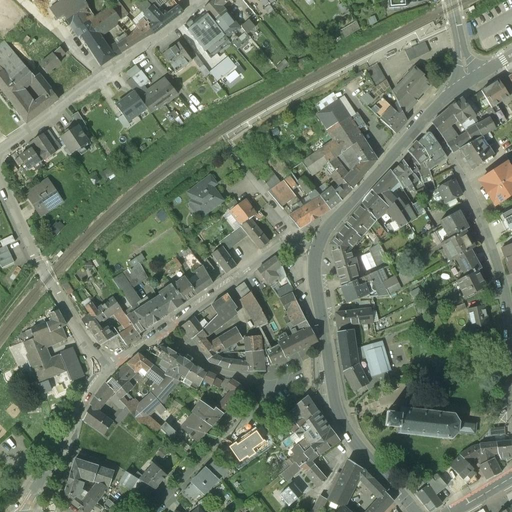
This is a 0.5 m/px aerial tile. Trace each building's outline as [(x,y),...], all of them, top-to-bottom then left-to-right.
[(138,9),(136,10),(138,12),(140,11),(144,15),(151,7),(147,2),(144,0),(138,0),(134,4),(138,9)] [(148,0),(147,2),(151,7),(155,11),(168,0),(148,0)] [(213,0),(203,9),(206,12),(213,21),(224,12),(221,7),(228,0),(213,0)] [(388,0),(389,10),(407,9),(405,0),(388,0)] [(126,16),(121,21),(114,13),(110,7),(94,18),(84,1),(69,11),(65,6),(61,9),(64,14),(63,15),(74,32),(77,30),(88,46),(100,38),(98,37),(114,26),(116,28),(118,27),(128,38),(129,38),(138,28),(136,26),(132,22),(126,16)] [(126,16),(115,3),(110,7),(114,13),(121,21),(126,16)] [(273,11),(269,6),(265,9),(268,15),(273,11)] [(155,11),(151,7),(144,15),(152,23),(148,26),(153,34),(159,30),(172,20),(168,15),(165,13),(160,16),(155,11)] [(177,7),(173,11),(178,16),(182,13),(177,7)] [(140,14),(132,22),(136,26),(145,18),(143,16),(144,15),(140,11),(138,12),(140,14)] [(173,11),(168,15),(172,20),(178,16),(173,11)] [(210,59),(230,43),(227,39),(213,21),(206,12),(193,23),(191,20),(183,26),(210,59)] [(238,29),(224,12),(213,21),(227,39),(227,38),(233,33),(238,29)] [(138,28),(129,38),(128,38),(117,46),(121,53),(136,44),(154,34),(153,34),(148,26),(152,23),(144,15),(143,16),(145,18),(136,26),(138,28)] [(248,20),(240,27),(245,32),(247,35),(255,28),(248,20)] [(237,50),(250,38),(247,35),(245,32),(237,39),(233,33),(227,38),(237,50)] [(102,40),(100,38),(88,46),(101,66),(113,57),(109,51),(102,40)] [(0,46),(0,71),(3,75),(6,74),(10,80),(25,66),(5,42),(0,46)] [(425,42),(405,51),(409,61),(429,52),(425,42)] [(179,45),(163,56),(176,73),(182,69),(191,62),(179,45)] [(117,46),(109,51),(113,57),(121,53),(117,46)] [(60,48),(52,54),(57,60),(65,54),(60,48)] [(209,73),(193,52),(189,55),(205,77),(209,73)] [(52,54),(39,65),(46,74),(60,63),(57,60),(52,54)] [(235,66),(227,58),(209,72),(217,82),(235,66)] [(284,61),(275,68),(279,72),(288,65),(284,61)] [(376,63),(365,70),(375,88),(385,81),(376,63)] [(125,82),(133,93),(134,92),(144,86),(150,83),(136,65),(126,73),(131,78),(125,82)] [(51,90),(39,74),(35,78),(25,66),(10,80),(20,91),(23,89),(31,83),(41,98),(51,90)] [(415,67),(391,92),(397,103),(403,115),(417,101),(416,100),(431,84),(423,77),(424,76),(415,67)] [(238,76),(234,71),(225,78),(229,84),(238,76)] [(3,75),(0,77),(0,85),(9,99),(20,91),(10,80),(6,74),(3,75)] [(144,86),(134,92),(147,109),(150,113),(177,94),(163,77),(151,85),(153,87),(148,91),(144,86)] [(498,80),(481,91),(491,108),(495,114),(501,111),(499,108),(496,107),(510,97),(498,80)] [(216,83),(211,87),(216,93),(221,89),(216,83)] [(32,105),(34,104),(23,89),(20,91),(9,99),(26,122),(39,113),(32,105)] [(41,98),(40,99),(46,108),(58,99),(51,90),(41,98)] [(147,109),(134,92),(133,93),(125,99),(137,115),(147,109)] [(34,104),(32,105),(39,113),(46,108),(40,99),(34,104)] [(137,115),(125,99),(115,106),(122,115),(127,122),(137,115)] [(382,99),(371,110),(381,120),(392,108),(382,99)] [(473,115),(461,99),(448,109),(457,121),(460,125),(473,115)] [(357,113),(349,118),(338,101),(317,114),(334,141),(335,140),(342,152),(343,153),(342,153),(346,160),(349,158),(345,151),(350,148),(357,159),(366,173),(377,161),(357,131),(365,126),(357,113)] [(392,108),(381,120),(395,133),(406,121),(403,115),(397,103),(392,108)] [(491,108),(485,112),(490,119),(491,122),(497,119),(495,114),(491,108)] [(439,117),(432,123),(440,134),(449,127),(457,121),(448,109),(439,117)] [(507,123),(501,111),(495,114),(497,119),(502,126),(507,123)] [(86,126),(78,113),(72,116),(81,128),(86,126)] [(127,122),(122,115),(117,119),(124,129),(129,125),(127,122)] [(473,115),(460,125),(463,130),(466,128),(468,131),(476,127),(478,125),(473,115)] [(478,125),(476,127),(481,137),(495,129),(491,122),(490,119),(478,125)] [(88,143),(77,126),(72,129),(71,128),(64,132),(65,134),(60,137),(72,154),(77,150),(78,152),(84,148),(83,146),(88,143)] [(440,134),(447,145),(458,138),(449,127),(440,134)] [(476,127),(468,131),(466,128),(463,130),(466,134),(472,142),(479,138),(481,137),(476,127)] [(55,153),(43,134),(33,141),(39,151),(35,153),(41,162),(55,153)] [(446,158),(430,134),(429,134),(428,134),(427,134),(418,144),(425,151),(429,158),(430,160),(426,162),(429,170),(446,158)] [(458,138),(447,145),(452,153),(459,149),(472,142),(466,134),(458,138)] [(472,142),(459,149),(472,169),(494,156),(488,147),(485,148),(479,138),(472,142)] [(334,141),(319,151),(328,162),(329,162),(335,157),(342,152),(335,140),(334,141)] [(39,151),(33,141),(28,144),(31,149),(32,149),(35,153),(39,151)] [(418,144),(416,142),(407,151),(414,158),(419,165),(420,165),(429,158),(425,151),(418,144)] [(31,149),(19,157),(23,162),(28,170),(41,162),(35,153),(32,149),(31,149)] [(319,151),(289,171),(298,184),(308,195),(314,190),(305,178),(322,167),(330,176),(337,171),(329,162),(328,162),(319,151)] [(16,152),(11,156),(18,166),(23,162),(19,157),(16,152)] [(346,172),(335,157),(329,162),(337,171),(352,189),(355,185),(350,179),(348,176),(346,172)] [(414,158),(406,164),(410,170),(413,168),(416,167),(419,165),(414,158)] [(357,159),(352,162),(351,162),(348,164),(352,171),(348,176),(350,179),(355,185),(366,173),(357,159)] [(406,164),(403,161),(392,173),(391,172),(391,171),(390,171),(399,182),(402,189),(406,186),(409,192),(414,189),(413,187),(406,176),(412,173),(410,170),(406,164)] [(511,193),(511,171),(507,164),(480,181),(495,204),(511,193)] [(419,165),(416,167),(419,176),(426,171),(423,166),(422,167),(420,165),(419,165)] [(412,173),(406,176),(413,187),(422,182),(419,176),(416,167),(413,168),(414,171),(412,173)] [(270,170),(261,178),(266,184),(275,176),(270,170)] [(352,189),(337,171),(330,176),(340,188),(335,191),(341,201),(352,190),(352,189)] [(390,171),(372,190),(381,201),(389,209),(394,203),(396,201),(389,193),(399,182),(390,171)] [(297,187),(289,176),(284,172),(278,174),(275,176),(281,183),(283,181),(291,191),(297,187)] [(275,176),(266,184),(271,190),(278,185),(281,183),(275,176)] [(209,177),(187,193),(192,200),(190,202),(201,217),(222,201),(212,187),(215,185),(209,177)] [(64,202),(48,178),(25,194),(38,214),(52,204),(55,208),(64,202)] [(454,180),(437,188),(445,204),(455,199),(462,195),(454,180)] [(291,191),(283,181),(281,183),(278,185),(289,199),(294,195),(291,191)] [(271,190),(268,192),(280,206),(289,199),(278,185),(271,190)] [(333,188),(328,191),(327,190),(322,193),(323,194),(320,196),(330,210),(341,201),(335,191),(333,188)] [(320,196),(314,190),(308,195),(313,201),(305,206),(304,207),(312,221),(330,210),(320,196)] [(381,201),(372,190),(365,198),(362,203),(376,221),(389,209),(381,201)] [(238,205),(230,211),(240,225),(248,219),(249,220),(257,214),(246,199),(238,205)] [(455,199),(445,204),(447,209),(458,203),(455,199)] [(418,201),(412,205),(419,217),(426,213),(418,201)] [(228,209),(222,217),(233,232),(241,226),(240,225),(230,211),(238,205),(236,203),(228,209)] [(362,204),(346,223),(345,222),(345,223),(346,224),(335,237),(336,238),(350,250),(355,244),(356,245),(370,228),(380,241),(388,237),(376,221),(362,203),(362,204)] [(394,203),(389,209),(396,218),(399,216),(397,214),(401,212),(400,212),(394,203)] [(412,205),(401,212),(407,224),(419,217),(412,205)] [(300,209),(288,217),(297,228),(300,229),(312,221),(304,207),(303,207),(300,209)] [(511,209),(501,215),(509,231),(511,229),(511,209)] [(458,211),(439,222),(449,239),(465,230),(467,228),(461,218),(462,218),(458,211)] [(249,220),(241,226),(247,235),(248,236),(257,247),(266,240),(249,220)] [(55,223),(49,230),(57,236),(65,227),(60,223),(58,226),(55,223)] [(233,232),(218,243),(222,248),(226,252),(248,236),(247,235),(241,226),(233,232)] [(449,239),(440,244),(450,261),(455,259),(469,251),(475,247),(465,230),(449,239)] [(12,236),(0,241),(0,242),(3,247),(6,246),(15,242),(12,236)] [(350,250),(336,238),(330,246),(336,269),(335,269),(340,287),(361,278),(356,264),(357,264),(355,258),(352,259),(350,250)] [(511,243),(501,248),(508,264),(506,264),(510,275),(511,273),(511,243)] [(379,245),(369,250),(378,271),(391,265),(379,245)] [(3,247),(0,248),(0,265),(1,268),(14,262),(6,246),(3,247)] [(187,247),(181,251),(185,257),(191,252),(187,247)] [(226,252),(222,248),(212,255),(226,274),(236,266),(226,252)] [(469,251),(455,259),(461,270),(463,269),(467,276),(477,271),(480,270),(469,251)] [(206,258),(200,262),(208,273),(214,269),(206,258)] [(275,258),(258,270),(269,285),(275,280),(278,278),(274,272),(280,266),(280,265),(275,258)] [(175,259),(163,267),(169,275),(181,267),(175,259)] [(140,301),(132,289),(147,279),(138,262),(122,274),(112,280),(134,313),(141,308),(137,303),(140,301)] [(193,285),(190,287),(196,295),(212,283),(203,267),(197,272),(197,273),(197,275),(200,280),(193,285)] [(340,287),(347,303),(368,295),(369,298),(389,296),(383,283),(377,271),(361,278),(340,287)] [(467,276),(456,282),(464,297),(472,293),(485,287),(477,271),(467,276)] [(394,277),(383,283),(389,296),(400,289),(394,277)] [(183,278),(176,283),(175,282),(171,285),(175,292),(177,291),(185,303),(196,295),(190,287),(186,282),(183,278)] [(171,285),(167,279),(152,290),(157,297),(167,315),(185,303),(177,291),(175,292),(171,285)] [(275,280),(269,285),(273,290),(279,287),(275,280)] [(289,285),(275,293),(279,299),(293,291),(289,285)] [(261,310),(250,293),(242,300),(252,315),(258,327),(267,322),(260,310),(261,310)] [(227,294),(211,306),(217,315),(202,329),(201,330),(202,330),(207,337),(233,316),(228,308),(234,304),(227,294)] [(261,310),(260,310),(267,322),(258,327),(265,340),(270,350),(279,345),(279,344),(271,330),(279,326),(277,321),(280,320),(279,317),(287,313),(299,307),(292,294),(261,310)] [(141,308),(134,313),(146,329),(167,315),(157,297),(141,308)] [(113,298),(99,308),(106,318),(113,313),(120,308),(113,298)] [(93,305),(87,309),(90,314),(96,310),(93,305)] [(302,333),(279,344),(279,345),(281,350),(285,358),(317,342),(299,307),(287,313),(294,328),(298,325),(302,333)] [(484,307),(468,311),(472,331),(488,327),(484,307)] [(90,314),(97,324),(106,318),(99,308),(96,310),(90,314)] [(126,317),(120,308),(113,313),(121,325),(122,325),(126,330),(133,326),(126,317)] [(58,310),(49,314),(51,318),(49,319),(49,322),(46,323),(50,332),(61,327),(66,325),(58,310)] [(371,310),(336,314),(337,327),(357,325),(372,324),(371,310)] [(130,314),(126,317),(133,326),(138,333),(146,329),(134,313),(131,315),(130,314)] [(97,324),(90,314),(83,319),(95,337),(101,331),(101,330),(97,324)] [(193,317),(181,326),(191,339),(202,330),(201,330),(202,329),(199,325),(193,317)] [(205,321),(199,325),(202,329),(208,324),(205,321)] [(46,323),(26,331),(29,340),(50,332),(46,323)] [(126,330),(119,334),(126,345),(140,337),(138,333),(133,326),(126,330)] [(29,340),(23,342),(28,354),(26,355),(32,372),(35,371),(39,382),(34,384),(38,396),(51,390),(47,379),(65,372),(69,382),(83,377),(72,348),(61,353),(62,354),(59,355),(59,356),(50,359),(46,348),(66,340),(61,327),(50,332),(29,340)] [(106,327),(101,330),(101,331),(95,337),(100,345),(109,339),(108,337),(112,334),(108,329),(106,327)] [(236,328),(224,335),(230,346),(242,339),(236,328)] [(202,330),(191,339),(196,345),(204,339),(207,337),(202,330)] [(379,343),(356,349),(353,330),(337,332),(342,366),(343,366),(343,372),(354,391),(368,384),(371,390),(377,386),(389,381),(387,372),(389,371),(382,347),(380,348),(379,343)] [(209,344),(200,349),(207,359),(215,355),(222,350),(224,353),(231,353),(229,350),(227,347),(230,346),(224,335),(209,344)] [(261,336),(245,338),(246,352),(262,351),(263,352),(270,350),(265,340),(262,341),(261,336)] [(204,339),(196,345),(200,349),(209,344),(204,339)] [(179,355),(162,344),(156,349),(158,351),(155,356),(159,358),(171,365),(172,366),(179,355)] [(279,345),(270,350),(272,354),(281,350),(279,345)] [(231,353),(224,353),(222,350),(215,355),(219,357),(224,357),(224,359),(231,361),(239,361),(239,353),(231,353)] [(272,354),(267,356),(272,365),(285,358),(281,350),(272,354)] [(262,351),(246,352),(247,362),(247,371),(264,371),(263,352),(262,351)] [(138,354),(127,364),(136,373),(140,369),(141,368),(146,373),(152,366),(138,354)] [(193,364),(179,355),(172,366),(171,365),(168,370),(164,375),(165,376),(177,381),(180,375),(185,378),(193,364)] [(239,361),(231,361),(224,359),(223,359),(219,357),(215,355),(207,359),(207,360),(210,362),(228,369),(247,371),(247,362),(239,361)] [(171,365),(159,358),(156,362),(168,370),(171,365)] [(136,373),(127,364),(117,372),(127,382),(136,373)] [(207,372),(193,364),(185,378),(193,382),(199,386),(203,379),(207,372)] [(164,375),(152,366),(146,373),(146,374),(159,381),(165,376),(164,375)] [(145,375),(140,369),(136,373),(143,378),(145,375)] [(117,372),(106,383),(113,391),(115,393),(120,398),(118,399),(119,400),(126,393),(132,388),(127,382),(117,372)] [(207,372),(203,379),(218,388),(221,383),(214,380),(216,376),(207,372)] [(151,395),(138,406),(126,393),(119,400),(126,408),(128,411),(131,414),(138,423),(153,436),(160,428),(146,415),(153,409),(158,413),(164,408),(160,404),(174,387),(166,379),(158,388),(151,395)] [(238,383),(231,380),(225,387),(231,390),(232,389),(241,396),(245,390),(238,383)] [(106,383),(95,397),(90,405),(97,410),(103,403),(106,406),(111,401),(107,398),(113,391),(106,383)] [(231,390),(221,401),(229,408),(241,396),(232,389),(231,390)] [(307,396),(295,406),(295,407),(306,422),(318,412),(307,396)] [(121,410),(114,419),(118,422),(125,414),(124,413),(126,410),(127,412),(128,411),(126,408),(119,400),(118,399),(115,403),(121,410)] [(217,406),(215,408),(224,414),(229,408),(221,401),(217,406)] [(217,406),(212,402),(209,407),(202,402),(193,414),(212,427),(224,414),(215,408),(217,406)] [(97,410),(90,405),(82,420),(104,435),(113,421),(97,410)] [(295,407),(283,417),(286,420),(290,417),(295,424),(290,429),(293,433),(306,422),(295,407)] [(441,413),(434,412),(434,411),(431,411),(431,412),(424,411),(424,410),(421,410),(421,411),(413,410),(414,409),(411,409),(411,410),(403,409),(403,408),(401,408),(401,409),(400,409),(399,413),(398,428),(397,432),(399,432),(398,433),(400,434),(401,432),(408,433),(408,435),(411,435),(411,434),(419,435),(418,436),(421,436),(421,435),(429,436),(428,437),(431,437),(431,436),(439,437),(438,438),(441,438),(441,437),(449,438),(449,439),(451,439),(451,438),(456,433),(457,433),(458,432),(465,433),(466,423),(459,422),(459,421),(458,421),(454,415),(454,414),(451,413),(451,414),(444,414),(444,412),(441,412),(441,413)] [(330,430),(318,412),(306,422),(293,433),(297,439),(304,433),(309,442),(312,446),(330,430)] [(385,426),(398,428),(399,413),(386,412),(385,426)] [(193,414),(181,427),(186,431),(180,438),(190,447),(203,432),(205,434),(212,427),(193,414)] [(178,434),(165,423),(160,428),(173,439),(178,434)] [(504,437),(504,428),(490,427),(490,436),(504,437)] [(312,447),(311,448),(318,456),(339,441),(330,430),(312,446),(312,447)] [(511,453),(510,441),(497,442),(497,454),(498,457),(505,457),(506,460),(511,456),(511,453)] [(309,442),(300,448),(303,453),(304,453),(311,448),(312,447),(312,446),(309,442)] [(497,442),(480,444),(480,445),(481,455),(481,456),(481,459),(482,463),(494,460),(491,455),(497,454),(497,442)] [(480,445),(471,448),(477,457),(481,455),(480,445)] [(311,448),(304,453),(303,453),(307,458),(308,459),(299,467),(300,469),(306,475),(310,472),(308,470),(314,465),(311,461),(318,456),(311,448)] [(471,448),(460,455),(465,461),(477,457),(471,448)] [(303,453),(293,461),(294,462),(298,466),(307,458),(303,453)] [(460,455),(449,466),(457,475),(459,477),(462,480),(473,469),(465,461),(460,455)] [(98,466),(75,459),(69,476),(79,479),(80,477),(82,478),(93,482),(98,466)] [(229,472),(216,459),(206,469),(218,481),(219,482),(229,472)] [(328,500),(328,501),(341,508),(343,509),(343,507),(352,489),(353,489),(355,485),(355,484),(358,477),(362,469),(362,468),(348,460),(334,489),(328,500)] [(494,460),(482,463),(479,465),(487,480),(500,473),(494,460)] [(294,462),(278,476),(281,480),(283,478),(285,481),(286,481),(288,483),(292,476),(300,469),(299,467),(298,466),(294,462)] [(152,466),(139,480),(155,489),(167,476),(153,464),(152,466)] [(318,470),(314,465),(308,470),(310,472),(306,475),(312,483),(314,482),(317,486),(322,483),(323,482),(326,479),(320,472),(321,472),(319,469),(318,470)] [(114,471),(98,466),(93,482),(96,482),(103,485),(109,487),(112,478),(114,471)] [(441,474),(434,481),(442,489),(457,475),(449,466),(441,474)] [(205,468),(196,477),(195,476),(192,479),(193,480),(191,482),(192,483),(202,493),(204,495),(218,481),(206,469),(205,468)] [(385,492),(362,469),(358,477),(372,490),(381,497),(385,492)] [(139,480),(126,472),(119,482),(146,499),(155,489),(139,480)] [(440,473),(421,480),(412,483),(416,492),(422,500),(432,493),(434,496),(442,489),(434,481),(441,474),(440,473)] [(69,476),(63,497),(70,503),(75,496),(81,501),(85,494),(86,493),(77,486),(79,481),(79,479),(69,476)] [(466,485),(459,477),(452,484),(458,491),(466,485)] [(103,485),(96,482),(87,495),(97,502),(102,495),(107,488),(103,486),(103,485)] [(192,483),(182,493),(192,503),(202,493),(192,483)] [(293,484),(280,495),(289,505),(302,495),(293,484)] [(329,487),(326,491),(322,497),(326,499),(328,500),(334,489),(329,487)] [(381,497),(367,511),(382,511),(393,501),(385,492),(381,497)] [(432,493),(422,500),(431,511),(440,505),(434,496),(432,493)] [(85,494),(81,501),(75,496),(70,503),(82,511),(89,511),(97,502),(87,495),(85,494)] [(322,497),(320,496),(315,507),(321,510),(326,499),(322,497)]
